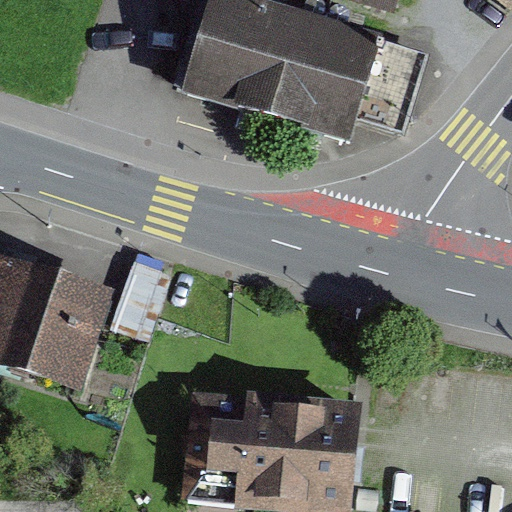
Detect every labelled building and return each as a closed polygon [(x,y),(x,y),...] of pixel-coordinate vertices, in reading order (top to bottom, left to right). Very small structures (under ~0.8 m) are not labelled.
[(422,53),(233,0),(199,0),(174,96),(333,145),(341,116),(397,135),(422,53)] [(396,0),(362,0),(394,9),(396,0)] [(511,0),(493,0),(511,17),(511,0)] [(113,292),(0,260),(0,372),(84,396),(113,292)] [(337,511),(346,406),(229,397),(227,425),(199,424),(197,465),(229,467),(230,511),(337,511)]
